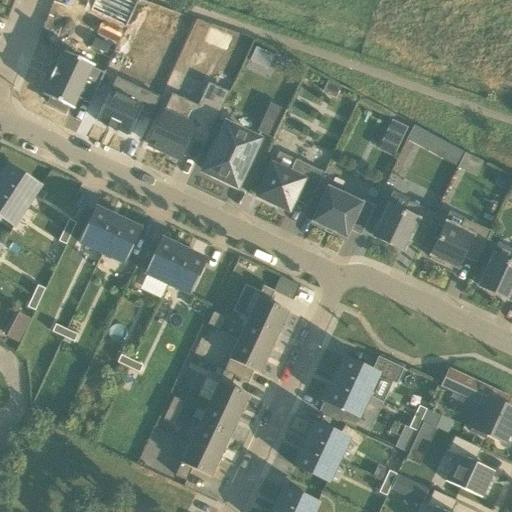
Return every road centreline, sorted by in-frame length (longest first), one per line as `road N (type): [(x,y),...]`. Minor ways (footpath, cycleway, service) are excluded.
road 1 (residential): [(0,118),(338,276)]
road 2 (residential): [(233,511),(338,276)]
road 3 (residential): [(338,276),(366,279),(511,345)]
